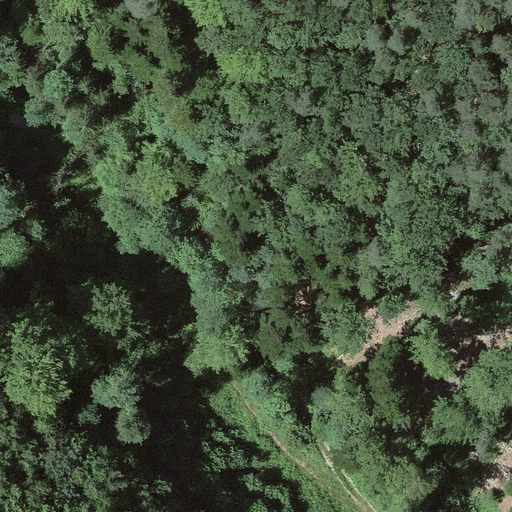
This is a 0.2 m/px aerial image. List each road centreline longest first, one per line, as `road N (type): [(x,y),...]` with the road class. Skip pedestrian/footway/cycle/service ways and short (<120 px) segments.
road 1 (track): [(60,0),(156,135),(363,511)]
road 2 (track): [(0,112),(76,163),(173,285),(257,420),(362,511)]
